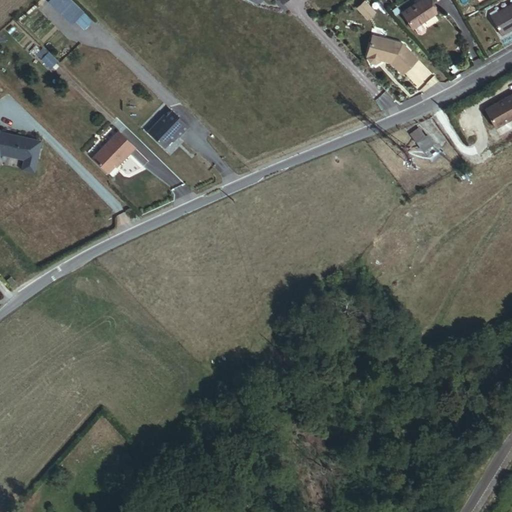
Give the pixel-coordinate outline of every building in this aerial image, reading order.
[(437,0),(428,0),(409,14),(421,30),(446,12),(437,0)] [(511,2),(490,14),(498,29),(511,22),(511,23),(511,2)] [(368,15),(375,8),(370,3),(366,7),(366,6),(363,10),(368,15)] [(381,14),(375,8),(368,15),(373,21),(381,14)] [(94,24),(87,16),(79,24),(87,32),(94,24)] [(500,32),(511,25),(511,23),(511,22),(498,29),(500,32)] [(401,43),(371,35),(367,52),(366,58),(369,63),(375,64),(381,59),(385,60),(385,62),(389,63),(402,74),(417,59),(401,43)] [(37,56),(52,69),(58,61),(44,48),(37,56)] [(494,127),(511,117),(511,93),(509,95),(509,96),(484,108),(494,127)] [(190,133),(173,116),(166,123),(165,121),(150,137),(164,152),(169,152),(182,138),(184,140),(190,133)] [(0,154),(9,156),(8,158),(22,161),(33,163),(37,143),(7,136),(1,140),(0,138),(0,154)] [(139,154),(121,137),(96,163),(110,178),(128,161),(130,163),(139,154)] [(414,138),(406,144),(418,161),(430,153),(423,143),(420,146),(414,138)] [(22,161),(19,170),(31,173),(33,163),(22,161)]
